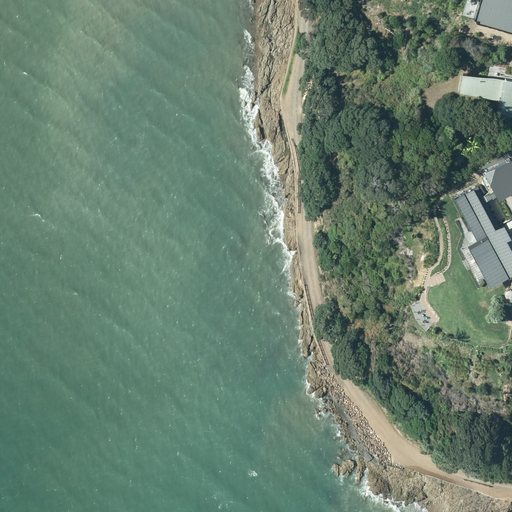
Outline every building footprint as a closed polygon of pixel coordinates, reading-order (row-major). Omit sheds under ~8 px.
[(511,0),(481,0),(475,23),(511,33),(511,0)] [(511,118),(511,83),(463,74),(459,95),(500,103),(498,116),(501,117),(501,119),(511,121),(511,119),(511,118)] [(511,158),(510,154),(482,169),(493,190),(511,180),(511,158)] [(463,244),(485,285),(511,270),(511,245),(477,180),(451,194),(474,238),(463,244)] [(426,316),(420,299),(410,303),(416,320),(426,330),(433,324),(426,316)]
